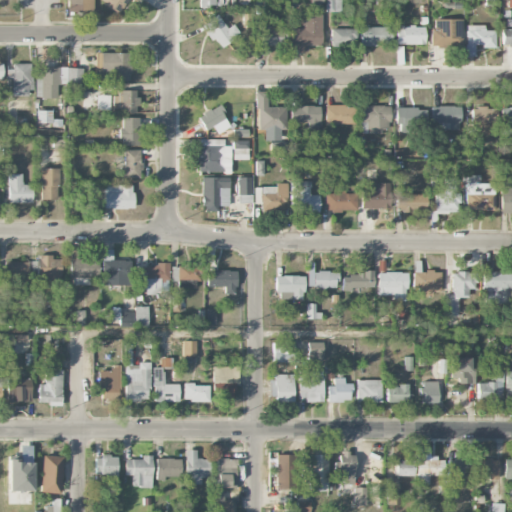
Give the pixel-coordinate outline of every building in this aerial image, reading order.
[(92,0),(67,0),(67,12),(93,12),(92,0)] [(126,0),(98,0),(98,1),(119,13),(126,0)] [(198,0),(198,8),(215,7),(214,0),(198,0)] [(340,0),(325,0),(326,12),(340,12),(340,0)] [(321,15),(301,14),(301,28),(292,28),(291,51),(307,52),(307,46),(321,46),(321,15)] [(203,23),(217,48),(239,35),(233,24),(225,29),(217,15),(203,23)] [(461,46),(461,20),(434,20),(435,29),(430,29),(430,47),(461,46)] [(466,25),(465,56),(474,56),(474,46),(494,47),(495,30),(484,30),(484,26),(466,25)] [(424,45),(424,26),(395,26),(395,45),(424,45)] [(260,27),(260,46),(283,46),(283,27),(260,27)] [(391,27),(360,27),(360,46),(391,45),(391,27)] [(331,29),(331,46),(355,46),(355,29),(331,29)] [(511,29),(501,29),(501,46),(511,45),(511,29)] [(101,73),(108,72),(108,81),(130,81),(129,53),(101,53),(101,73)] [(10,96),(29,96),(30,64),(11,63),(10,96)] [(36,67),(35,98),(57,98),(58,68),(36,67)] [(82,68),(67,68),(67,82),(82,83),(82,68)] [(136,90),(115,91),(116,114),(136,113),(136,90)] [(255,92),(256,130),(264,130),(264,141),(280,141),(279,127),(285,127),(285,107),(266,107),(266,92),(255,92)] [(197,116),(204,130),(226,120),(219,105),(197,116)] [(325,125),(354,124),(353,105),(324,105),(325,125)] [(319,106),(290,106),(289,123),(308,123),(308,129),(318,129),(319,106)] [(360,106),(361,133),(389,133),(389,106),(360,106)] [(460,129),(459,106),(430,107),(430,130),(460,129)] [(511,107),(500,108),(500,133),(511,133),(511,107)] [(396,109),(397,131),(425,130),(425,108),(396,109)] [(471,108),(471,135),(495,135),(495,108),(471,108)] [(52,111),(36,110),(36,124),(51,124),(52,111)] [(120,146),(139,146),(138,118),(120,118),(120,146)] [(224,140),(197,139),(197,172),(230,173),(230,146),(223,146),(224,140)] [(248,140),(233,141),(233,160),(248,159),(248,140)] [(123,150),(122,178),(139,179),(140,150),(123,150)] [(59,169),(41,169),(40,200),(58,200),(59,169)] [(32,203),(32,185),(21,185),(21,174),(8,174),(7,203),(32,203)] [(480,175),(465,175),(464,209),(493,209),(494,184),(479,183),(480,175)] [(228,207),(228,178),(202,177),(202,211),(217,211),(217,206),(228,207)] [(250,177),(237,178),(238,204),(251,203),(250,177)] [(511,177),(500,177),(501,213),(511,212),(511,177)] [(289,210),(318,212),(318,196),(309,195),(309,182),(290,181),(289,210)] [(285,183),(275,183),(275,187),(260,187),(261,210),(286,209),(285,183)] [(389,209),(389,183),(365,183),(365,190),(360,190),(359,208),(389,209)] [(132,209),(132,185),(103,185),(104,209),(132,209)] [(325,193),(325,212),(355,211),(355,193),(325,193)] [(425,212),(426,194),(396,193),(395,211),(425,212)] [(458,193),(433,194),(434,214),(458,213),(458,193)] [(102,286),(127,285),(127,260),(112,260),(112,250),(102,250),(102,286)] [(60,282),(61,260),(52,259),(52,255),(37,255),(37,281),(60,282)] [(70,285),(89,285),(89,278),(98,278),(98,260),(70,260),(70,285)] [(5,278),(27,280),(28,263),(5,261),(5,278)] [(168,294),(168,263),(154,263),(153,269),(136,268),(136,285),(145,285),(145,294),(168,294)] [(200,264),(170,265),(171,279),(178,279),(178,287),(193,287),(193,281),(200,281),(200,264)] [(223,287),(224,294),(235,293),(235,271),(206,271),(206,287),(223,287)] [(377,296),(393,295),(394,300),(406,300),(406,272),(377,273),(377,296)] [(440,295),(439,272),(412,272),(412,289),(416,289),(416,295),(440,295)] [(446,295),(446,317),(458,317),(458,298),(468,297),(468,289),(475,289),(475,272),(451,273),(452,295),(446,295)] [(483,272),(482,303),(511,304),(511,273),(483,272)] [(373,273),(342,273),(342,292),(361,292),(361,287),(373,288),(373,273)] [(303,300),(304,276),(276,276),(276,299),(303,300)] [(147,327),(148,307),(134,306),(134,312),(120,312),(120,326),(147,327)] [(215,310),(205,309),(205,325),(214,325),(215,310)] [(195,341),(182,341),(182,357),(195,357),(195,341)] [(272,343),(272,363),(292,362),(291,342),(272,343)] [(322,342),(307,342),(307,361),(323,361),(322,342)] [(124,401),(148,402),(149,364),(131,363),(131,348),(124,348),(124,401)] [(474,384),(474,358),(450,358),(449,378),(459,379),(458,384),(474,384)] [(236,367),(214,367),(213,400),(235,401),(236,367)] [(178,384),(162,384),(162,368),(153,368),(153,402),(178,402),(178,384)] [(38,403),(61,404),(62,369),(45,369),(44,384),(38,384),(38,403)] [(322,371),(297,371),(297,401),(322,401),(322,371)] [(293,402),(293,376),(268,376),(268,397),(275,397),(275,403),(293,402)] [(327,402),(350,402),(350,384),(344,384),(344,378),(333,378),(333,386),(327,386),(327,402)] [(6,401),(31,402),(31,379),(6,379),(6,401)] [(380,402),(381,380),(356,380),(356,402),(380,402)] [(437,382),(421,382),(421,403),(437,404),(437,382)] [(476,382),(477,402),(495,402),(494,394),(499,394),(499,382),(476,382)] [(208,402),(208,384),(183,384),(183,401),(208,402)] [(386,387),(386,403),(407,403),(407,384),(398,384),(398,387),(386,387)] [(442,476),(443,458),(429,458),(429,448),(415,448),(415,485),(429,485),(429,476),(442,476)] [(200,485),(201,476),(209,476),(209,459),(195,459),(195,451),(186,451),(185,484),(200,485)] [(354,453),(338,453),(337,484),(353,485),(354,453)] [(276,490),(296,489),(295,454),(275,455),(276,490)] [(326,454),(308,455),(309,491),(327,491),(326,454)] [(124,475),(131,475),(131,487),(151,487),(152,455),(141,455),(141,460),(124,459),(124,475)] [(62,457),(41,456),(40,493),(60,494),(62,457)] [(95,476),(117,476),(116,456),(94,457),(95,476)] [(156,479),(179,478),(179,459),(155,459),(156,479)] [(215,488),(236,488),(236,459),(215,459),(215,488)] [(447,460),(447,477),(468,476),(468,459),(447,460)] [(497,459),(475,460),(475,476),(487,476),(487,480),(497,480),(497,459)] [(7,491),(32,492),(32,460),(8,460),(7,491)] [(395,461),(396,477),(414,476),(414,460),(395,461)] [(400,486),(386,487),(386,505),(401,505),(400,486)] [(366,505),(367,487),(353,487),(353,505),(366,505)] [(223,491),(211,491),(211,511),(231,511),(231,500),(223,500),(223,491)] [(44,506),(44,511),(62,511),(62,498),(51,499),(51,506),(44,506)] [(295,511),(307,511),(308,503),(296,502),(295,511)] [(502,511),(503,504),(490,503),(489,511),(502,511)]
